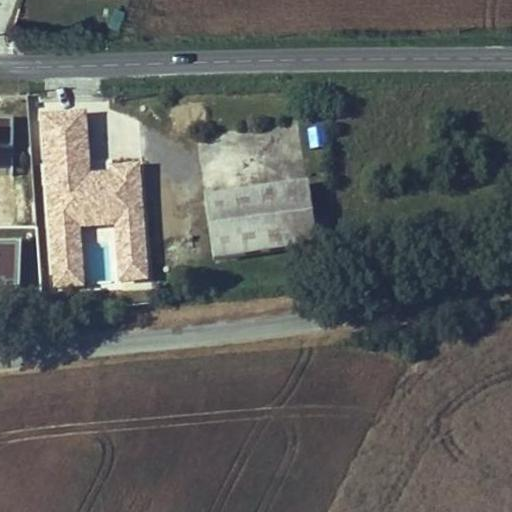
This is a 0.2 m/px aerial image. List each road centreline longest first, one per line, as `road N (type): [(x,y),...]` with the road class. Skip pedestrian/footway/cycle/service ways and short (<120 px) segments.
road 1 (unclassified): [(0,352),(511,280)]
road 2 (tertiary): [(511,64),(0,68)]
